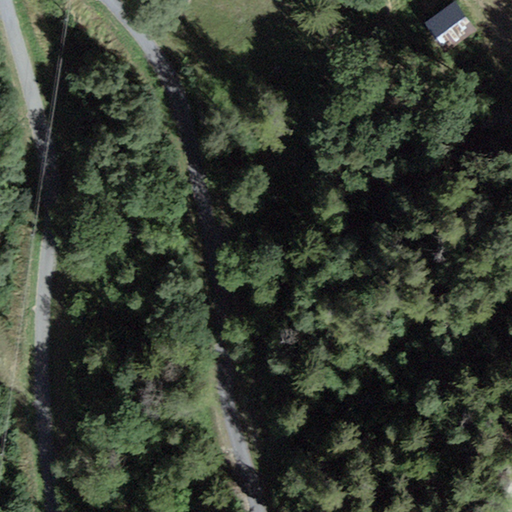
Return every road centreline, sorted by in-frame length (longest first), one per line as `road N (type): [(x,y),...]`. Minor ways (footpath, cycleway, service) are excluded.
road 1 (unclassified): [(98,0),(154,65),(171,121),(249,511)]
road 2 (track): [(326,0),(262,405),(263,511)]
road 3 (unclassified): [(55,511),(28,123),(0,3)]
